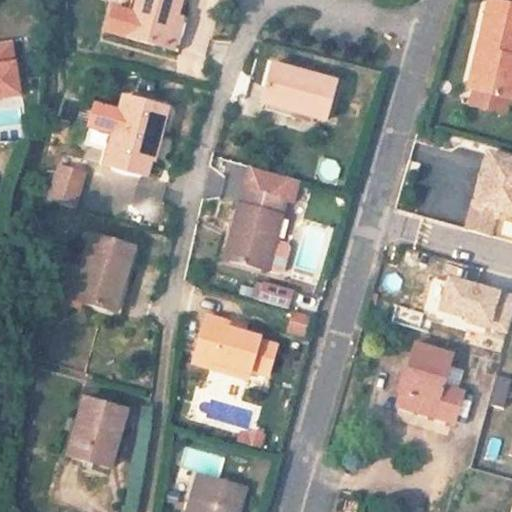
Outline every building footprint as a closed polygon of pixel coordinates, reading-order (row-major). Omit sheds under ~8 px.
[(165,49),(174,17),(178,0),(136,0),(132,15),(110,9),(104,32),(126,38),(165,49)] [(511,7),(488,2),(467,88),(511,98),(511,70),(508,69),(511,57),(511,7)] [(174,17),(165,49),(172,51),(181,19),(174,17)] [(8,44),(0,44),(0,104),(12,104),(8,44)] [(262,102),(265,103),(307,115),(337,123),(348,87),(272,66),(262,102)] [(154,135),(160,136),(167,110),(122,97),(118,112),(107,152),(103,167),(142,177),(146,160),(154,135)] [(307,115),(265,103),(263,110),(305,122),(307,115)] [(83,145),(107,152),(118,112),(94,105),(83,145)] [(153,162),(160,136),(154,135),(146,160),(153,162)] [(511,161),(489,155),(475,205),(472,205),(465,231),(488,237),(493,218),(511,222),(511,161)] [(248,167),(242,189),(223,259),(265,271),(274,239),(284,201),(291,202),(297,181),(248,167)] [(82,180),(56,173),(47,201),(73,209),(82,180)] [(90,236),(80,270),(71,302),(114,314),(132,249),(90,236)] [(286,242),(274,239),(265,271),(277,274),(282,271),(288,247),(286,242)] [(71,302),(80,270),(67,266),(59,298),(71,302)] [(263,285),(258,301),(287,309),(291,293),(263,285)] [(450,331),(456,311),(428,304),(422,323),(450,331)] [(288,311),(280,335),(304,344),(312,320),(288,311)] [(258,337),(240,332),(222,327),(224,320),(206,315),(191,364),(210,370),(213,362),(249,372),(266,377),(274,347),(257,342),(258,337)] [(242,326),(224,320),(222,327),(240,332),(242,326)] [(396,407),(452,424),(461,391),(441,385),(449,356),(414,345),(396,407)] [(213,362),(210,370),(246,380),(249,372),(213,362)] [(461,391),(452,424),(464,427),(472,395),(461,391)] [(67,456),(107,468),(123,411),(83,400),(67,456)] [(235,427),(232,440),(257,447),(260,434),(235,427)] [(185,511),(193,511),(203,479),(196,477),(185,511)] [(236,511),(243,490),(203,479),(193,511),(236,511)]
